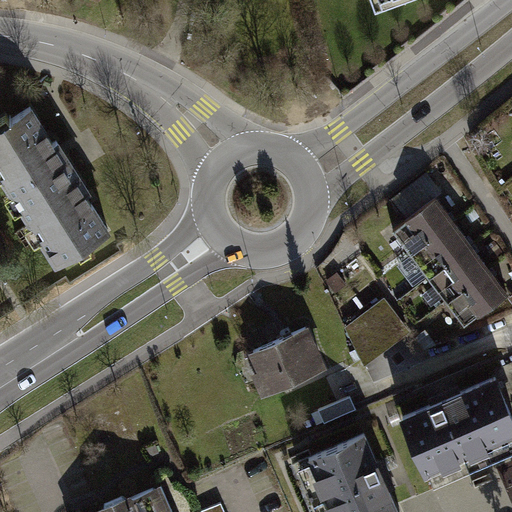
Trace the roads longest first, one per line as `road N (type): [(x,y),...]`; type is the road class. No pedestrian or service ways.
road 1 (tertiary): [(0,386),(218,226)]
road 2 (tertiary): [(0,36),(93,59),(162,94),(230,156)]
road 3 (tertiary): [(505,0),(338,130),(292,155)]
road 4 (tertiary): [(313,201),(511,39)]
road 5 (tertiary): [(218,226),(254,249),(275,248),(308,221),(313,201)]
